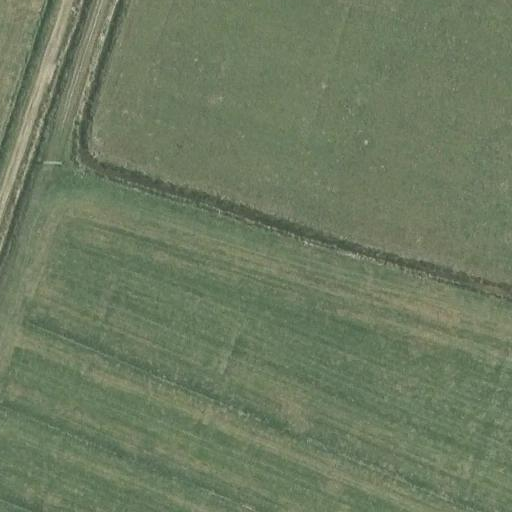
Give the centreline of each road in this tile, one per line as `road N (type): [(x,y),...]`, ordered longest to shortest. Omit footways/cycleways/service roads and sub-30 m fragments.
road 1 (track): [(65,0),(0,208)]
road 2 (track): [(101,0),(49,169)]
